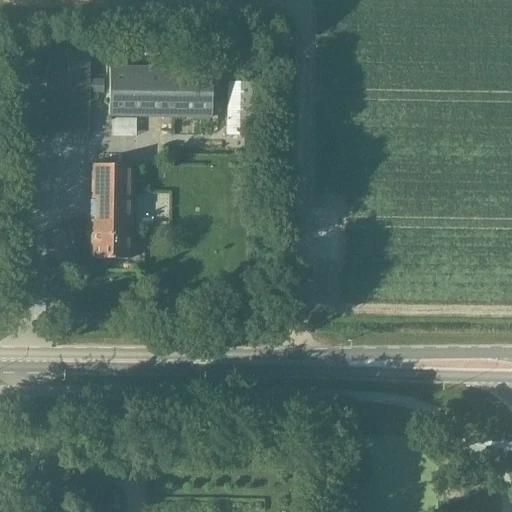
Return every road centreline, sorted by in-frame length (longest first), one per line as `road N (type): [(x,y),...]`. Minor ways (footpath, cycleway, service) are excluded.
road 1 (primary): [(0,367),(511,378)]
road 2 (primary): [(511,353),(0,353)]
road 3 (track): [(295,347),(297,210)]
